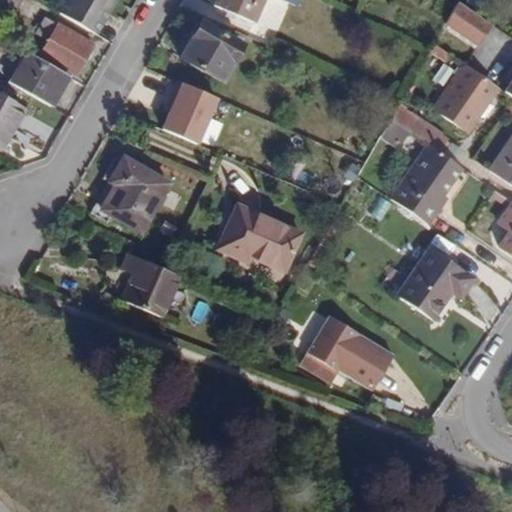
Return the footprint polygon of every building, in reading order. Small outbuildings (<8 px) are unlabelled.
[(0,0),(0,4),(12,11),(19,0),(0,0)] [(96,3),(98,0),(65,0),(59,12),(94,32),(107,10),(96,3)] [(98,0),(96,3),(107,10),(112,0),(98,0)] [(231,17),(252,26),(263,0),(280,0),(284,2),(285,0),(215,0),(215,2),(233,11),(231,17)] [(490,26),(456,3),(443,25),(476,47),(490,26)] [(218,81),(240,44),(200,20),(178,57),(218,81)] [(38,31),(47,37),(38,53),(75,74),(92,45),(55,23),(53,26),(44,21),(38,31)] [(28,53),(10,84),(49,106),(68,75),(28,53)] [(432,108),(465,132),(496,88),(462,64),(432,108)] [(511,77),(502,92),(511,99),(511,98),(511,77)] [(164,130),(205,147),(225,98),(184,82),(164,130)] [(0,141),(21,106),(0,93),(0,141)] [(426,145),(436,153),(446,140),(397,105),(389,120),(426,145)] [(511,136),(489,170),(511,186),(511,136)] [(436,153),(426,145),(389,199),(427,225),(440,207),(437,205),(461,170),(436,153)] [(140,232),(168,182),(122,156),(107,182),(112,185),(99,209),(140,232)] [(500,221),(511,230),(500,248),(511,256),(511,204),(500,221)] [(282,272),(299,234),(236,205),(216,249),(246,262),(248,257),(282,272)] [(86,235),(126,253),(128,254),(134,242),(91,223),(86,235)] [(473,279),(428,248),(395,296),(430,320),(450,292),(459,299),(473,279)] [(128,254),(126,253),(120,269),(131,275),(121,298),(159,315),(177,276),(173,274),(128,254)] [(359,334),(328,316),(299,364),(330,383),(344,360),(352,346),(359,334)] [(344,360),(353,365),(361,352),(352,346),(344,360)] [(385,399),(382,408),(396,413),(399,404),(385,399)]
